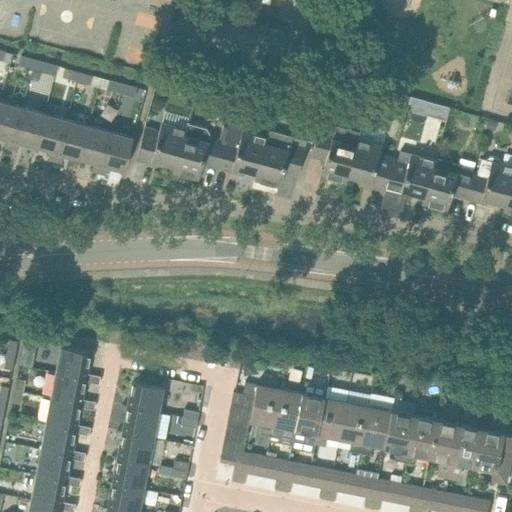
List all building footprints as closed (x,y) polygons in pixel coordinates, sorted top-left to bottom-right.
[(32,69),(35,59),(21,55),(18,65),(32,69)] [(47,72),(49,63),(35,59),(32,69),(41,71),(47,72)] [(76,81),(79,71),(65,67),(62,77),(76,81)] [(32,69),(30,76),(32,79),(36,80),(39,78),(41,71),(32,69)] [(91,85),(93,75),(79,71),(76,81),(91,85)] [(120,93),(123,83),(109,80),(106,89),(120,93)] [(327,82),(323,98),(333,101),(340,97),(342,87),(327,82)] [(134,97),(137,87),(123,83),(120,93),(134,97)] [(411,98),(408,110),(420,113),(423,101),(423,100),(411,97),(411,98)] [(11,148),(22,106),(0,100),(0,135),(6,137),(4,146),(11,148)] [(35,145),(44,112),(22,106),(11,148),(17,150),(20,141),(35,145)] [(55,160),(66,118),(44,112),(35,145),(50,149),(48,158),(55,160)] [(230,117),(227,128),(216,167),(232,171),(233,166),(256,173),(267,136),(243,130),(245,121),(230,117)] [(79,157),(88,124),(66,118),(55,160),(61,162),(64,153),(79,157)] [(174,171),(186,129),(161,122),(159,131),(144,127),(141,140),(135,159),(151,163),(152,159),(175,165),(173,171),(174,171)] [(216,167),(227,128),(223,126),(220,139),(212,137),(212,135),(207,127),(188,122),(186,129),(174,171),(198,177),(202,163),(216,167)] [(99,172),(110,130),(88,124),(79,157),(94,161),(92,170),(99,172)] [(345,181),(358,138),(357,138),(359,132),(335,124),(332,133),(318,129),(316,136),(311,156),(325,160),(321,174),(345,181)] [(297,175),(303,155),(305,148),(291,144),(293,136),(269,129),(267,136),(256,173),(254,178),(279,185),(283,171),(297,175)] [(124,169),(129,150),(133,137),(110,130),(99,172),(105,174),(108,165),(124,169)] [(384,190),(394,158),(379,154),(382,145),(358,138),(345,181),(346,181),(348,175),(370,181),(369,186),(384,190)] [(423,202),(435,159),(401,150),(398,159),(394,158),(384,190),(400,194),(401,190),(424,196),(422,202),(423,202)] [(504,210),(511,180),(511,166),(502,164),(500,159),(490,156),(487,159),(481,158),(477,172),(473,171),(466,198),(481,202),(482,198),(505,204),(503,210),(504,210)] [(466,198),(473,171),(470,170),(473,161),(460,158),(458,167),(456,172),(448,169),(449,165),(446,161),(436,158),(435,160),(435,159),(423,202),(447,209),(451,194),(466,198)] [(15,355),(17,341),(10,339),(7,354),(15,355)] [(61,345),(56,371),(85,377),(84,381),(99,383),(100,375),(86,373),(90,351),(61,345)] [(12,370),(15,355),(7,354),(4,368),(12,370)] [(307,367),(305,374),(311,375),(313,368),(313,365),(307,364),(307,367)] [(81,398),(84,381),(85,377),(56,371),(51,397),(80,402),(79,406),(94,409),(95,401),(81,398)] [(16,378),(14,390),(23,392),(26,380),(16,378)] [(133,379),(128,406),(158,411),(163,385),(133,379)] [(245,380),(243,393),(254,395),(257,383),(245,380)] [(270,435),(280,387),(257,383),(254,395),(250,420),(262,422),(260,433),(270,435)] [(0,399),(6,401),(9,386),(1,385),(0,388),(0,399)] [(295,429),(302,392),(280,387),(270,435),(281,437),(283,426),(295,429)] [(21,403),(23,392),(14,390),(12,402),(21,403)] [(248,428),(250,420),(254,395),(243,393),(233,391),(226,424),(248,428)] [(315,444),(324,396),(302,392),(295,429),(307,431),(305,442),(315,444)] [(339,438),(347,401),(324,396),(315,444),(325,446),(327,435),(339,438)] [(76,424),(79,406),(80,402),(51,397),(46,422),(75,428),(75,432),(89,434),(90,426),(76,424)] [(360,452),(369,405),(347,401),(339,438),(351,440),(349,450),(360,452)] [(384,446),(391,409),(369,405),(360,452),(370,454),(372,444),(384,446)] [(153,437),(158,411),(128,406),(123,431),(153,437)] [(197,419),(199,411),(184,408),(183,416),(197,419)] [(404,461),(414,414),(391,409),(384,446),(396,449),(394,459),(404,461)] [(429,455),(436,418),(414,414),(404,461),(415,463),(417,453),(429,455)] [(196,426),(197,419),(183,416),(181,424),(196,426)] [(449,470),(459,423),(436,418),(429,455),(441,458),(439,468),(449,470)] [(71,449),(75,432),(75,428),(46,422),(41,448),(70,453),(69,457),(84,460),(85,452),(71,449)] [(474,464),(481,427),(459,423),(449,470),(459,472),(462,462),(474,464)] [(246,439),(248,428),(226,424),(224,435),(246,439)] [(511,450),(511,433),(481,427),(474,464),(485,466),(483,477),(486,477),(506,481),(511,450)] [(148,462),(153,437),(123,431),(118,457),(148,462)] [(244,450),(246,439),(224,435),(222,446),(244,450)] [(269,445),(267,455),(274,456),(276,447),(269,445)] [(241,461),(244,450),(222,446),(220,457),(241,461)] [(66,475),(69,457),(70,453),(41,448),(36,473),(65,479),(65,483),(79,486),(80,478),(66,475)] [(248,472),(252,452),(244,450),(241,461),(239,470),(248,472)] [(143,488),(148,462),(118,457),(113,482),(143,488)] [(189,462),(164,457),(163,465),(187,470),(189,462)] [(285,479),(288,464),(289,459),(279,457),(275,478),(285,479)] [(293,481),(297,461),(289,459),(288,464),(285,479),(293,481)] [(329,488),(332,472),(333,468),(311,464),(307,484),(329,488)] [(186,477),(187,470),(163,465),(161,473),(171,475),(186,477)] [(352,493),(356,472),(333,468),(332,472),(329,488),(352,493)] [(61,500),(65,483),(65,479),(36,473),(31,499),(60,504),(60,508),(74,511),(75,503),(61,500)] [(374,497),(377,481),(378,477),(369,475),(365,495),(374,497)] [(383,499),(387,479),(378,477),(377,481),(374,497),(383,499)] [(130,511),(138,511),(143,488),(113,482),(109,508),(130,511)] [(419,506),(422,490),(423,486),(414,484),(410,504),(419,506)] [(427,508),(432,487),(423,486),(422,490),(419,506),(427,508)] [(464,511),(467,499),(468,495),(458,493),(454,511),(464,511)] [(473,511),(476,496),(468,495),(467,499),(464,511),(473,511)] [(58,511),(60,508),(60,504),(31,499),(27,511),(58,511)]
